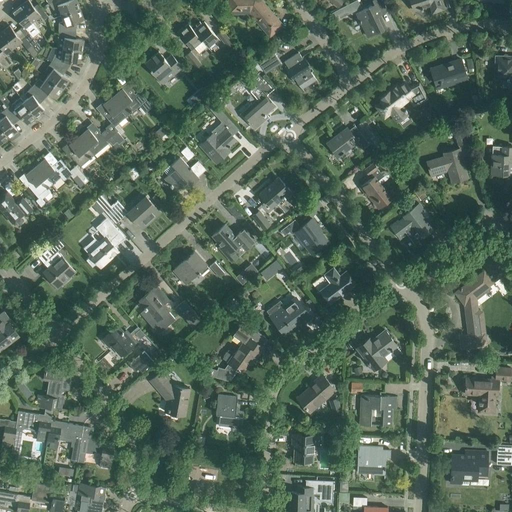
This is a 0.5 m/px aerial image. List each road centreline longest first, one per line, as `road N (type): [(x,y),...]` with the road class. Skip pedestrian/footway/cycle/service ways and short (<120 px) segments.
road 1 (residential): [(57,334),(286,133)]
road 2 (residential): [(257,511),(266,501),(279,380),(402,282)]
road 3 (residential): [(419,511),(427,336),(402,282)]
road 4 (residential): [(0,163),(51,124),(86,82),(98,52),(97,13)]
road 5 (residential): [(402,282),(286,133)]
road 6 (residential): [(128,494),(128,428),(57,334)]
road 7 (residential): [(350,83),(423,37),(511,25)]
road 8 (residential): [(402,282),(474,227),(491,221),(508,228)]
